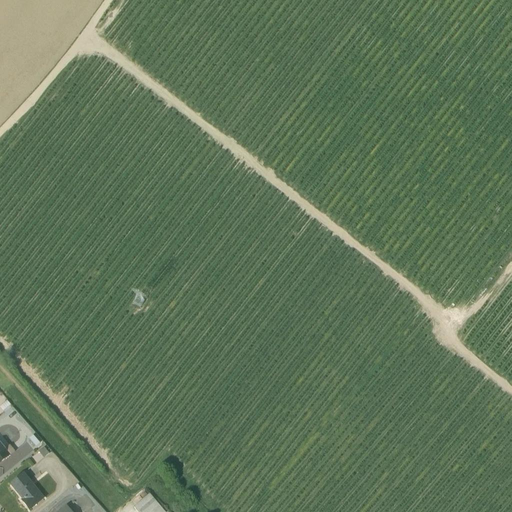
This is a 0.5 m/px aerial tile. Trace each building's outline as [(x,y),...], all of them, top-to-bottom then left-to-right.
[(0,406),(0,407),(3,411),(11,405),(7,401),(0,406)] [(32,435),(29,439),(35,446),(39,443),(32,435)] [(0,442),(0,464),(11,456),(10,455),(14,452),(9,446),(5,449),(0,442)] [(48,454),(44,448),(38,452),(43,458),(48,454)] [(44,499),(23,472),(9,484),(21,499),(20,500),(29,511),(44,499)] [(164,511),(149,494),(133,507),(137,511),(164,511)]
